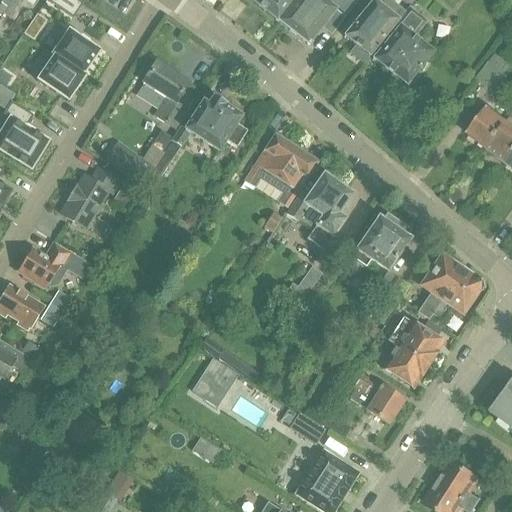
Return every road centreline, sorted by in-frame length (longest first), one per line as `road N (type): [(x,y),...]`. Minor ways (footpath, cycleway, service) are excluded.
road 1 (residential): [(511,285),(173,0)]
road 2 (residential): [(0,256),(158,0)]
road 3 (tertiary): [(511,304),(377,511)]
